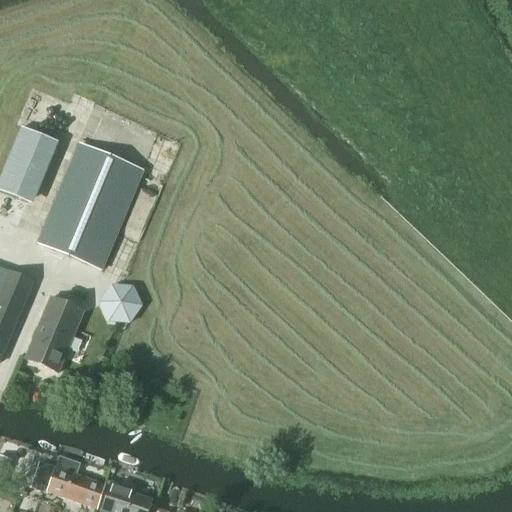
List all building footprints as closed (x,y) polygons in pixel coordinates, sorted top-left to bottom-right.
[(20,131),(0,177),(0,193),(33,207),(58,146),(20,131)] [(100,272),(141,172),(78,147),(37,246),(100,272)] [(0,360),(32,284),(0,270),(0,360)] [(109,323),(128,325),(129,325),(140,309),(132,290),(125,289),(111,288),(101,305),(109,323)] [(49,301),(24,362),(57,376),(83,315),(49,301)] [(0,484),(1,485),(10,463),(0,458),(0,484)] [(97,511),(101,501),(105,487),(40,464),(37,463),(30,488),(33,489),(97,511)] [(133,492),(107,483),(105,487),(101,501),(105,503),(101,511),(149,511),(152,503),(132,496),(133,492)]
